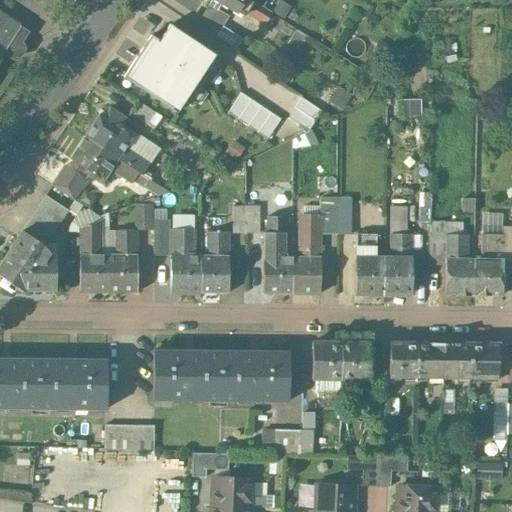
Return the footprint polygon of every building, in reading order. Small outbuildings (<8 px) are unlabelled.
[(252,1),(249,0),(217,0),(243,16),(245,12),(252,1)] [(275,0),(271,10),(283,16),(288,4),(279,0),(275,0)] [(262,8),(252,1),(245,12),(264,24),(271,13),(262,8)] [(228,17),(209,5),(195,26),(214,39),(222,27),(228,17)] [(0,60),(6,52),(4,51),(20,26),(0,13),(0,60)] [(151,35),(141,49),(123,77),(135,85),(177,113),(186,98),(190,100),(198,87),(218,57),(170,24),(159,41),(151,35)] [(240,39),(222,27),(214,39),(233,51),(240,39)] [(337,88),(328,101),(342,110),(350,96),(337,88)] [(267,137),(281,116),(239,89),(226,110),(267,137)] [(287,113),(306,127),(319,109),(300,95),(287,113)] [(161,117),(137,102),(130,113),(153,129),(161,117)] [(109,108),(103,118),(98,115),(84,136),(144,176),(151,165),(148,163),(158,149),(138,136),(122,126),(126,119),(109,108)] [(84,136),(70,156),(86,167),(88,173),(105,185),(108,181),(103,178),(109,169),(130,182),(132,180),(143,187),(148,179),(144,176),(84,136)] [(229,140),(224,150),(236,157),(242,147),(229,140)] [(444,157),(431,157),(430,202),(443,202),(444,157)] [(72,199),(84,179),(60,164),(47,184),(72,199)] [(45,194),(22,229),(44,244),(67,209),(45,194)] [(338,198),(319,198),(319,214),(320,214),(320,234),(337,235),(338,198)] [(351,199),(338,198),(337,235),(351,235),(351,199)] [(475,199),(462,199),(462,211),(475,211),(475,199)] [(246,206),(233,206),(233,232),(246,232),(246,206)] [(260,206),(246,206),(246,232),(259,232),(260,206)] [(154,234),(153,207),(133,207),(133,231),(136,231),(136,235),(154,234)] [(407,207),(391,207),(391,234),(406,235),(407,207)] [(479,210),(479,230),(498,231),(499,211),(479,210)] [(462,222),(429,222),(429,244),(445,244),(446,234),(468,234),(474,234),(475,211),(462,211),(462,222)] [(319,216),(302,216),(302,233),(299,233),(298,257),(291,257),(291,294),(319,294),(320,234),(320,214),(319,214),(319,216)] [(285,216),(268,216),(268,233),(264,233),(263,257),(283,257),(284,257),(285,216)] [(102,220),(80,228),(80,253),(101,253),(102,220)] [(511,226),(504,226),(504,236),(502,236),(502,259),(502,260),(511,260),(511,226)] [(44,244),(22,229),(0,262),(0,274),(25,291),(26,289),(55,290),(55,255),(50,255),(49,248),(44,244)] [(133,231),(115,231),(115,254),(136,254),(136,235),(136,231),(133,231)] [(193,232),(173,231),(172,254),(192,255),(193,232)] [(229,232),(207,232),(207,255),(228,255),(229,232)] [(377,234),(354,233),(353,295),(382,295),(382,258),(376,258),(377,234)] [(391,234),(390,234),(390,257),(411,258),(411,235),(406,235),(391,234)] [(468,234),(446,234),(445,244),(445,265),(445,295),(473,295),(474,259),(468,259),(468,234)] [(502,236),(481,236),(481,259),(502,259),(502,236)] [(445,244),(429,244),(428,264),(445,265),(445,244)] [(101,253),(80,253),(79,290),(109,290),(109,254),(101,253)] [(115,254),(109,254),(109,290),(136,291),(136,254),(115,254)] [(201,255),(192,255),(172,254),(172,291),(200,291),(201,255)] [(207,255),(201,255),(200,291),(228,292),(228,255),(207,255)] [(283,257),(263,257),(263,293),(291,294),(291,257),(284,257),(283,257)] [(411,258),(390,257),(382,258),(382,295),(410,294),(411,258)] [(481,259),(474,259),(473,295),(501,296),(502,260),(502,259),(481,259)] [(340,342),(311,342),(311,379),(340,379),(340,342)] [(369,343),(340,342),(340,379),(368,380),(369,343)] [(416,343),(389,343),(388,379),(399,380),(400,376),(416,376),(416,343)] [(443,344),(416,343),(416,376),(442,376),(443,344)] [(469,344),(443,344),(442,376),(468,377),(469,344)] [(497,344),(469,344),(468,377),(496,377),(497,344)] [(221,400),(221,350),(154,350),(154,399),(221,400)] [(288,401),(288,351),(221,350),(221,400),(288,401)] [(0,407),(39,408),(39,359),(0,358),(0,407)] [(106,408),(106,359),(39,359),(39,408),(106,408)] [(493,391),(493,440),(506,440),(506,391),(493,391)] [(377,399),(364,399),(363,427),(377,427),(377,426),(377,401),(377,399)] [(388,401),(377,401),(377,426),(388,426),(388,401)] [(154,425),(105,424),(104,448),(154,449),(154,425)] [(300,430),(275,429),(274,453),(300,454),(300,430)] [(228,454),(192,453),(191,476),(205,477),(205,469),(227,470),(228,454)] [(363,456),(347,456),(346,470),(362,470),(363,456)] [(377,456),(363,456),(362,470),(362,486),(376,486),(375,486),(376,457),(377,457),(377,456)] [(407,458),(377,457),(376,486),(390,487),(390,471),(406,472),(407,458)] [(474,477),(500,478),(501,460),(475,459),(474,477)] [(250,479),(213,477),(212,506),(249,507),(250,479)] [(352,511),(353,486),(316,484),(315,510),(350,511),(352,511)] [(433,511),(435,488),(398,486),(396,511),(433,511)]
